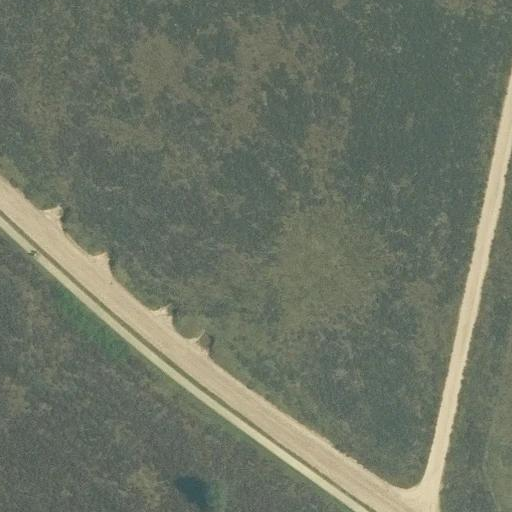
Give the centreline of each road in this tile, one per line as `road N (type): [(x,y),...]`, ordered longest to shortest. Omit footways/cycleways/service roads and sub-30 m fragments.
road 1 (track): [(0,192),(241,400),(396,511)]
road 2 (track): [(431,511),(511,126)]
